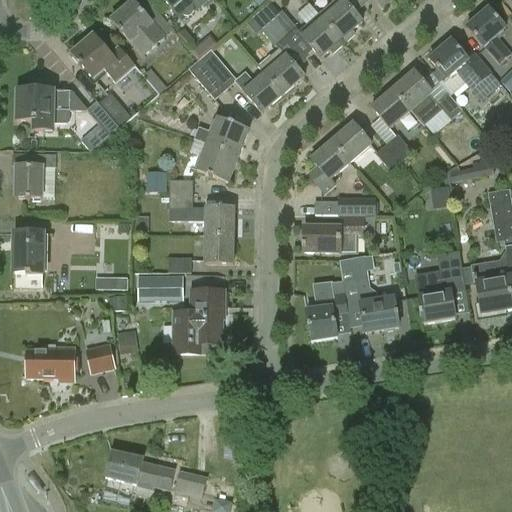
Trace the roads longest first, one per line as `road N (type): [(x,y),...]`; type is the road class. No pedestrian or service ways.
road 1 (residential): [(269,391),(272,178),(281,147),(452,0)]
road 2 (residential): [(0,455),(89,422),(269,391)]
road 3 (residential): [(269,391),(511,352)]
